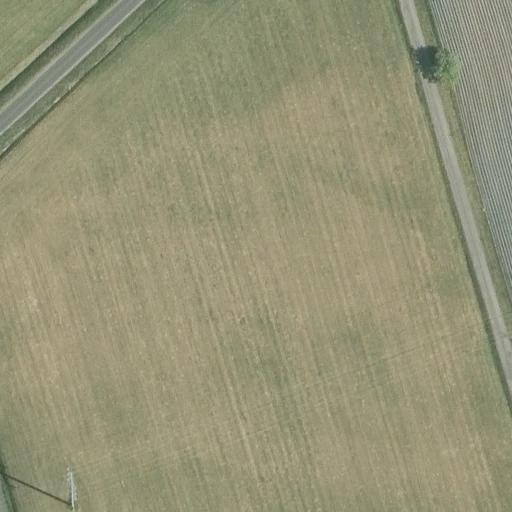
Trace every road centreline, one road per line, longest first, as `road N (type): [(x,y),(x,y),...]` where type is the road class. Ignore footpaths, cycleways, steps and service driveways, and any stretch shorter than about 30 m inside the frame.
road 1 (track): [(406,0),(511,361)]
road 2 (unclassified): [(0,125),(134,0)]
